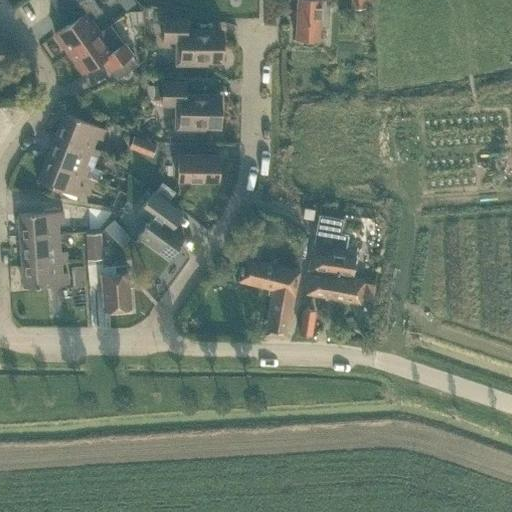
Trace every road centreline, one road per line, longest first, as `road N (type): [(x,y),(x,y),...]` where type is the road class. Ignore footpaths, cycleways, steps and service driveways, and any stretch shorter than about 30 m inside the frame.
road 1 (tertiary): [(159,342),(370,359),(511,405)]
road 2 (residential): [(159,342),(161,316),(223,230),(245,183),(252,36)]
road 3 (residential): [(0,178),(48,94),(44,71),(0,8)]
road 4 (tertiary): [(159,342),(31,345),(0,337)]
